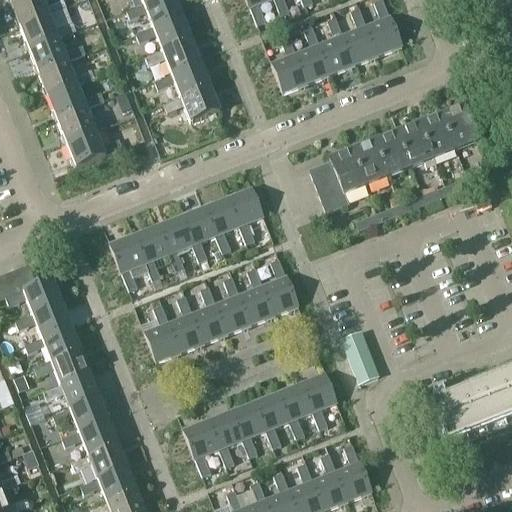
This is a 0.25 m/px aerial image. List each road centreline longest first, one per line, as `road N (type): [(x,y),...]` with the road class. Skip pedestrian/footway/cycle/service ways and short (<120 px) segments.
road 1 (residential): [(39,229),(511,50)]
road 2 (residential): [(511,314),(469,217),(344,267)]
road 3 (residential): [(409,511),(376,435),(374,393),(390,387)]
road 4 (residential): [(390,387),(511,338)]
road 5 (residential): [(344,267),(390,387)]
